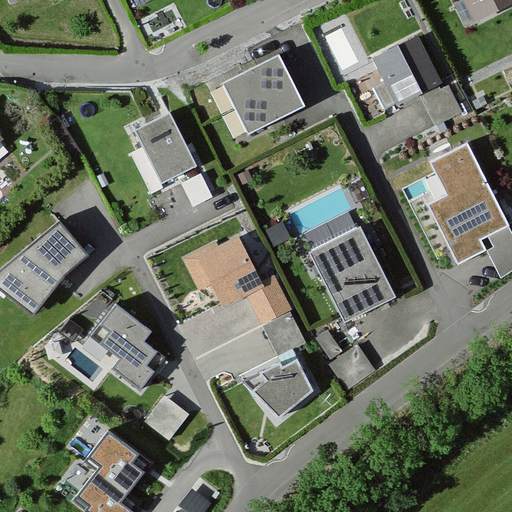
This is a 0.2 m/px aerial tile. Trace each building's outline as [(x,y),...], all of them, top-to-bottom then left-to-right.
[(511,0),(461,0),(475,29),(511,11),(511,0)] [(418,39),(368,63),(394,116),(423,102),(435,128),(461,116),(447,88),(443,90),(418,39)] [(302,115),(278,62),(223,88),(247,141),(302,115)] [(171,120),(135,137),(161,192),(197,175),(171,120)] [(466,139),(432,156),(450,192),(432,201),(459,255),(481,244),(476,234),(506,219),(466,139)] [(201,178),(182,188),(193,211),(213,201),(201,178)] [(65,224),(0,274),(0,286),(38,319),(66,283),(96,258),(65,224)] [(360,224),(313,246),(343,310),(390,287),(360,224)] [(240,242),(203,256),(228,309),(246,303),(262,330),(292,317),(275,284),(263,292),(240,242)] [(149,330),(114,304),(89,337),(118,359),(111,369),(139,390),(164,357),(142,340),(149,330)] [(292,317),(262,330),(274,357),(306,345),(292,317)] [(356,348),(330,367),(346,394),(375,372),(356,348)] [(295,361),(248,381),(284,422),(315,398),(295,361)] [(185,409),(166,394),(146,419),(165,434),(185,409)] [(152,464),(111,431),(92,455),(102,464),(74,499),(90,511),(132,511),(135,509),(123,499),(152,464)]
